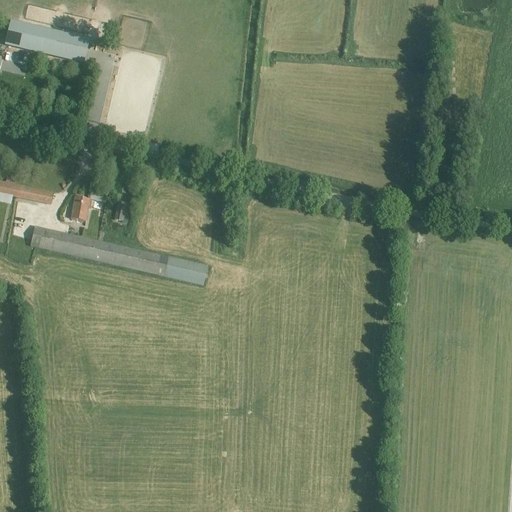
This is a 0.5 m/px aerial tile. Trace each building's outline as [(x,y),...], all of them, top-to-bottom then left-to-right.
[(11,23),(5,46),(83,64),(89,41),(11,23)] [(441,130),(443,115),(432,114),(430,128),(441,130)] [(0,193),(51,205),(54,194),(14,185),(15,180),(7,179),(6,183),(0,181),(0,193)] [(93,202),(75,198),(71,219),(85,222),(88,210),(91,211),(93,202)] [(115,221),(127,223),(130,209),(117,207),(115,221)] [(143,252),(35,227),(30,247),(193,284),(203,286),(207,266),(168,257),(168,259),(143,253),(143,252)]
